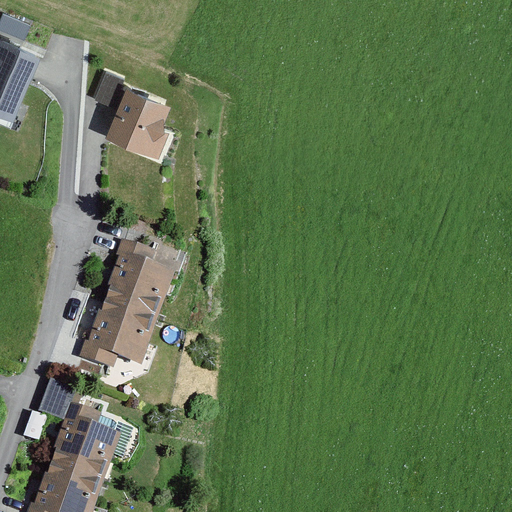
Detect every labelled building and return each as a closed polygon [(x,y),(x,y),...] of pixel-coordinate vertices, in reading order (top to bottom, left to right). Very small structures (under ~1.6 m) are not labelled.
[(29,28),(1,17),(0,18),(0,33),(23,43),(29,28)] [(40,57),(0,40),(0,116),(13,122),(40,57)] [(120,81),(103,75),(94,101),(110,107),(120,81)] [(170,109),(126,91),(106,141),(157,161),(167,137),(160,134),(170,109)] [(87,348),(83,346),(77,363),(112,375),(117,362),(141,370),(173,277),(151,269),(154,259),(121,247),(115,264),(116,264),(106,293),(110,295),(101,318),(98,316),(87,348)] [(75,388),(51,379),(37,414),(61,423),(75,388)] [(32,507),(29,506),(26,511),(92,511),(119,437),(96,429),(100,418),(72,409),(66,427),(61,426),(51,453),(55,454),(47,477),(43,476),(32,507)] [(45,421),(30,416),(22,440),(37,445),(45,421)]
